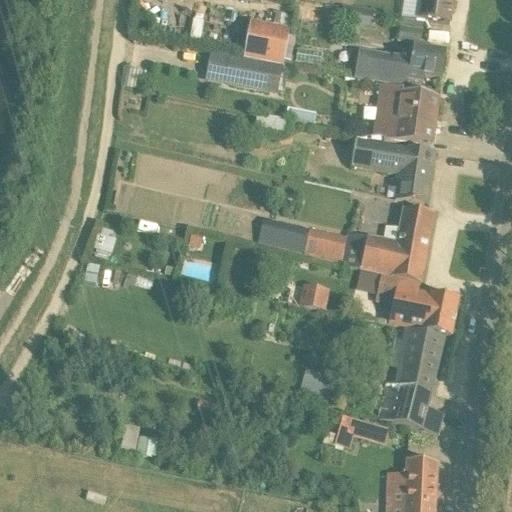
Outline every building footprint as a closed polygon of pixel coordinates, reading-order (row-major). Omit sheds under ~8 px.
[(450,27),(453,0),(408,0),(405,20),(450,27)] [(251,23),(243,61),(282,68),(289,31),(251,23)] [(420,46),(422,33),(400,29),(397,42),(420,46)] [(384,83),(385,77),(423,84),(423,79),(439,82),(444,56),(412,50),(410,65),(358,55),(355,72),(353,77),(384,83)] [(275,98),(282,69),(220,56),(214,85),(275,98)] [(430,148),(437,98),(403,94),(403,90),(383,87),(377,127),(385,129),(383,142),(430,148)] [(285,123),(313,129),(316,116),(288,110),(285,123)] [(287,135),(289,124),(259,118),(257,129),(287,135)] [(427,208),(435,154),(356,143),(352,171),(398,177),(394,203),(427,208)] [(380,278),(417,286),(420,287),(434,217),(402,210),(395,245),(365,238),(357,273),(380,278)] [(348,241),(291,226),(265,219),(258,246),(341,268),(348,241)] [(187,250),(200,253),(202,241),(190,238),(187,250)] [(450,339),(458,302),(430,296),(429,296),(414,300),(417,286),(380,278),(374,304),(392,308),(388,327),(450,339)] [(330,295),(304,289),(299,308),(325,314),(330,295)] [(426,412),(430,397),(429,397),(443,340),(407,331),(393,386),(385,384),(376,422),(438,437),(443,416),(426,412)] [(333,406),(340,380),(306,371),(300,398),(333,406)] [(208,416),(211,405),(199,402),(196,413),(208,416)] [(342,419),(337,438),(334,448),(341,449),(344,450),(350,452),(353,439),(357,423),(342,419)] [(157,442),(138,439),(135,458),(154,460),(157,442)] [(433,511),(436,465),(406,463),(404,488),(388,487),(386,511),(433,511)]
